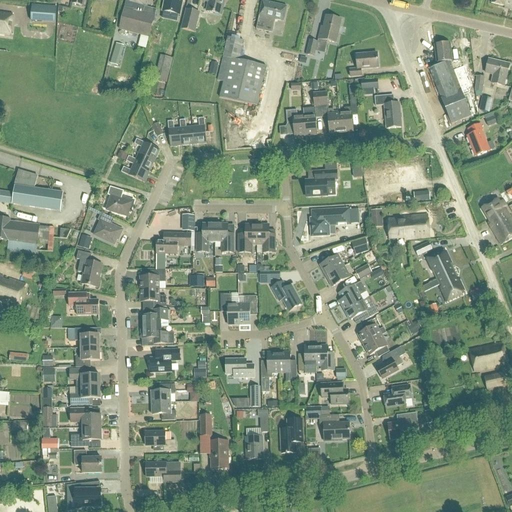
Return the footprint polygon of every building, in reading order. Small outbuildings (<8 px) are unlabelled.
[(150,37),(157,9),(148,7),(149,0),(126,0),(119,30),(135,34),(150,37)] [(165,0),(162,15),(180,19),(184,0),(165,0)] [(199,0),(199,1),(209,3),(206,13),(221,16),(225,0),(199,0)] [(511,8),(511,0),(492,0),(491,4),(510,9),(510,8),(511,8)] [(283,23),(287,8),(262,3),(256,30),(273,34),(275,21),(283,23)] [(31,22),(41,22),(42,21),(56,22),(57,8),(32,6),(31,22)] [(195,34),(200,13),(185,10),(180,30),(195,34)] [(0,33),(5,35),(6,25),(11,25),(13,15),(0,13),(0,33)] [(336,45),(341,21),(325,18),(322,33),(320,32),(318,41),(336,45)] [(257,107),(267,67),(239,61),(244,42),(228,38),(218,81),(224,82),(220,98),(257,107)] [(315,58),(318,43),(309,41),(306,56),(315,58)] [(118,67),(124,47),(116,44),(110,65),(118,67)] [(436,64),(452,62),(450,44),(434,46),(436,64)] [(349,78),(361,77),(360,70),(378,69),(376,54),(356,56),(357,70),(349,70),(349,78)] [(157,72),(169,75),(173,59),(161,56),(157,72)] [(506,78),(509,65),(489,60),(485,74),(493,76),(491,84),(503,87),(506,78)] [(453,71),(450,63),(429,71),(450,125),(470,117),(462,95),(470,91),(468,86),(469,85),(462,67),(453,71)] [(212,64),(209,75),(215,77),(218,65),(212,64)] [(483,93),(485,78),(476,77),(475,92),(483,93)] [(362,92),(379,90),(378,81),(361,82),(362,92)] [(320,107),(319,93),(312,94),(314,108),(320,107)] [(319,93),(320,107),(328,107),(327,93),(319,93)] [(391,105),(390,96),(374,98),(375,108),(384,107),(386,130),(401,129),(399,105),(391,105)] [(482,98),(479,112),(489,114),(492,100),(482,98)] [(346,115),(339,116),(340,134),(353,133),(350,109),(345,110),(346,115)] [(310,118),(303,118),(305,137),(316,136),(314,111),(310,111),(310,118)] [(340,134),(339,116),(333,116),(333,111),(328,111),(330,135),(340,134)] [(305,137),(303,118),(297,119),(296,112),(286,113),(287,126),(293,126),(294,138),(305,137)] [(493,118),(486,121),(488,128),(495,125),(493,118)] [(192,128),(194,145),(206,144),(204,119),(198,120),(198,128),(192,128)] [(169,147),(182,146),(179,121),(180,129),(174,130),(173,122),(167,122),(169,147)] [(179,121),(182,146),(194,145),(192,128),(185,129),(185,121),(179,121)] [(157,138),(164,135),(159,124),(152,127),(157,138)] [(476,158),(489,153),(480,132),(483,131),(480,125),(467,130),(470,137),(467,138),(476,158)] [(138,154),(154,161),(159,150),(136,140),(134,145),(141,148),(138,154)] [(121,153),(118,159),(125,162),(128,156),(121,153)] [(126,163),(133,166),(133,165),(149,173),(154,161),(138,154),(136,160),(128,157),(126,163)] [(360,162),(351,163),(354,179),(362,178),(360,162)] [(133,165),(133,166),(131,171),(124,168),(121,173),(144,184),(149,173),(133,165)] [(417,186),(426,185),(425,173),(416,174),(416,171),(385,174),(386,192),(397,191),(396,185),(408,184),(409,190),(417,189),(417,186)] [(13,193),(11,206),(60,213),(63,194),(34,190),(38,177),(19,172),(14,187),(13,193)] [(337,172),(319,173),(315,173),(315,181),(305,182),(305,191),(307,191),(307,199),(335,197),(334,182),(337,181),(337,172)] [(130,213),(133,202),(121,198),(123,192),(110,188),(107,196),(110,197),(106,211),(127,217),(128,212),(130,213)] [(0,203),(11,206),(13,193),(0,191),(0,203)] [(375,199),(367,199),(368,207),(376,207),(375,199)] [(498,204),(496,200),(480,208),(488,222),(486,223),(500,246),(511,239),(511,223),(504,208),(505,207),(502,201),(498,204)] [(350,226),(350,225),(357,225),(356,211),(349,211),(349,210),(312,212),(313,219),(309,219),(310,238),(329,237),(329,227),(350,226)] [(117,241),(122,231),(111,226),(113,220),(100,214),(97,221),(100,222),(94,236),(114,245),(116,240),(117,241)] [(180,214),(180,230),(191,230),(192,214),(180,214)] [(429,239),(427,215),(402,217),(402,222),(387,223),(388,238),(403,238),(403,240),(429,239)] [(382,217),(371,218),(372,229),(383,228),(382,217)] [(37,257),(41,226),(11,223),(11,221),(0,219),(0,241),(9,243),(7,254),(37,257)] [(215,244),(215,226),(203,226),(203,239),(197,239),(197,254),(208,254),(208,244),(215,244)] [(215,226),(215,244),(222,244),(222,254),(233,254),(233,239),(228,239),(228,226),(215,226)] [(257,246),(257,226),(245,226),(245,236),(239,236),(239,254),(251,254),(251,247),(257,246)] [(257,226),(257,246),(263,247),(263,254),(275,254),(275,242),(275,231),(269,231),(269,226),(257,226)] [(76,229),(58,229),(57,243),(76,244),(76,229)] [(156,241),(155,255),(177,255),(177,247),(189,247),(190,235),(171,234),(171,241),(156,241)] [(82,238),(79,247),(89,250),(92,241),(82,238)] [(355,256),(369,252),(366,242),(352,246),(355,256)] [(346,244),(335,246),(336,252),(344,250),(345,255),(339,256),(339,258),(348,256),(346,244)] [(424,246),(415,250),(418,258),(432,252),(428,244),(424,246)] [(97,289),(102,266),(90,263),(91,255),(78,252),(76,260),(80,261),(77,273),(83,274),(81,285),(97,289)] [(442,252),(427,259),(433,273),(435,272),(439,280),(453,273),(449,266),(451,265),(446,253),(443,254),(442,252)] [(325,277),(344,267),(338,256),(319,267),(325,277)] [(366,261),(370,268),(375,265),(371,258),(366,261)] [(21,280),(23,267),(12,265),(9,278),(21,280)] [(360,280),(372,274),(368,266),(355,273),(360,280)] [(344,267),(325,277),(331,288),(350,278),(344,267)] [(381,270),(370,276),(373,282),(384,276),(381,270)] [(141,290),(158,289),(158,282),(164,282),(164,271),(152,271),(153,277),(140,277),(141,290)] [(260,281),(280,281),(280,273),(260,273),(260,281)] [(453,273),(439,280),(443,288),(440,289),(447,303),(462,296),(461,293),(464,292),(458,280),(456,281),(453,273)] [(0,301),(17,308),(25,286),(8,280),(7,282),(2,280),(3,278),(0,276),(0,301)] [(204,289),(204,278),(190,277),(190,288),(204,289)] [(207,289),(215,288),(215,279),(207,280),(207,289)] [(286,290),(283,283),(271,289),(279,303),(282,301),(288,313),(301,305),(291,287),(286,290)] [(344,312),(362,302),(361,301),(363,300),(360,296),(366,293),(360,283),(345,291),(338,295),(341,301),(339,302),(344,312)] [(406,286),(399,288),(403,299),(410,297),(406,286)] [(158,289),(141,290),(141,302),(153,302),(153,308),(165,307),(165,296),(158,296),(158,289)] [(77,308),(77,317),(98,316),(98,301),(90,301),(86,301),(86,294),(69,295),(69,308),(77,308)] [(239,326),(238,306),(232,306),(232,295),(220,295),(221,313),(227,313),(228,327),(239,326)] [(238,306),(239,326),(250,326),(250,316),(257,316),(257,298),(239,298),(239,306),(238,306)] [(362,302),(344,312),(349,322),(362,315),(365,321),(379,314),(373,303),(365,308),(362,302)] [(399,305),(394,308),(398,315),(403,312),(399,305)] [(436,305),(429,307),(432,317),(439,315),(436,305)] [(203,326),(210,326),(210,308),(202,309),(203,326)] [(142,327),(161,327),(161,321),(166,321),(166,310),(153,310),(153,316),(141,317),(142,327)] [(21,323),(23,318),(8,312),(6,318),(21,323)] [(59,327),(60,316),(50,316),(50,327),(59,327)] [(363,346),(381,336),(386,334),(383,329),(378,331),(375,326),(374,326),(371,321),(360,327),(363,332),(357,336),(363,346)] [(417,322),(409,326),(414,335),(421,331),(417,322)] [(161,327),(142,327),(142,338),(153,338),(153,344),(173,344),(172,332),(161,333),(161,327)] [(89,337),(89,330),(75,331),(75,343),(81,343),(81,350),(99,350),(99,337),(89,337)] [(381,336),(363,346),(369,357),(375,354),(377,359),(389,353),(386,348),(387,347),(381,336)] [(473,372),(508,366),(502,344),(468,351),(473,372)] [(309,368),(316,368),(315,347),(304,347),(304,360),(298,360),(298,373),(309,373),(309,368)] [(315,347),(316,368),(323,368),(323,373),(334,372),(333,360),(327,360),(327,347),(315,347)] [(99,350),(81,350),(81,358),(76,358),(76,369),(90,369),(90,363),(99,363),(99,350)] [(150,373),(171,373),(171,361),(179,361),(179,350),(165,350),(165,358),(150,358),(150,373)] [(382,380),(397,372),(395,368),(402,365),(395,351),(384,357),(387,363),(376,369),(382,380)] [(278,354),(279,374),(285,374),(286,383),(297,383),(296,366),(290,366),(290,353),(278,354)] [(272,375),(279,374),(278,354),(267,354),(267,367),(261,367),(261,393),(270,393),(269,379),(272,379),(272,375)] [(28,363),(28,356),(10,355),(9,362),(28,363)] [(43,358),(43,369),(52,369),(51,357),(43,358)] [(234,379),(254,379),(254,366),(246,366),(246,361),(226,361),(226,376),(234,376),(234,379)] [(53,370),(43,370),(44,384),(54,384),(53,370)] [(195,371),(195,379),(207,379),(206,370),(198,371),(195,371)] [(76,382),(76,390),(100,389),(100,377),(92,377),(92,371),(70,372),(70,382),(76,382)] [(335,380),(345,379),(344,371),(335,372),(335,380)] [(488,393),(508,389),(505,373),(484,377),(488,393)] [(426,383),(422,389),(426,392),(431,386),(426,383)] [(344,384),(334,385),(321,385),(321,400),(331,399),(331,407),(347,406),(348,410),(347,391),(345,391),(344,384)] [(152,403),(170,403),(170,395),(176,394),(175,385),(161,385),(161,392),(151,392),(152,403)] [(188,394),(197,393),(197,385),(187,385),(188,394)] [(409,387),(398,389),(392,389),(393,395),(383,397),(385,409),(405,407),(404,400),(411,400),(409,387)] [(251,409),(260,409),(260,388),(250,388),(251,409)] [(44,399),(53,399),(53,389),(43,389),(44,399)] [(100,389),(76,390),(75,390),(75,397),(71,397),(71,407),(93,407),(93,401),(101,401),(100,389)] [(424,403),(425,411),(435,409),(434,401),(424,403)] [(170,403),(152,403),(152,415),(161,414),(162,421),(176,420),(176,411),(170,411),(170,403)] [(306,417),(329,415),(329,407),(305,408),(306,417)] [(83,424),(83,430),(101,429),(101,417),(94,417),(93,411),(72,412),(72,424),(83,424)] [(427,425),(435,424),(433,411),(425,413),(427,425)] [(398,442),(412,440),(410,431),(418,430),(416,414),(400,416),(401,423),(388,425),(390,442),(398,440),(398,442)] [(201,437),(212,437),(212,416),(201,416),(201,437)] [(339,425),(338,416),(319,417),(319,426),(323,426),(324,443),(341,442),(341,441),(349,441),(349,424),(339,425)] [(261,433),(269,433),(268,418),(260,419),(261,433)] [(281,455),(296,454),(296,444),(303,444),(302,420),(287,421),(287,430),(280,430),(281,455)] [(14,424),(14,432),(27,432),(27,424),(14,424)] [(101,429),(83,430),(83,437),(73,438),(74,443),(72,443),(72,449),(89,449),(89,442),(102,442),(101,429)] [(45,439),(55,438),(54,430),(44,431),(45,439)] [(165,441),(165,432),(146,432),(146,445),(161,445),(162,452),(176,451),(176,441),(165,441)] [(247,461),(262,460),(262,438),(246,439),(247,461)] [(228,468),(228,442),(209,442),(209,452),(211,452),(211,468),(228,468)] [(87,460),(87,453),(76,453),(76,468),(84,468),(84,475),(103,475),(102,460),(87,460)] [(19,470),(21,463),(14,461),(12,468),(19,470)] [(181,482),(181,471),(181,463),(167,463),(146,463),(146,478),(164,479),(164,482),(181,482)] [(464,498),(482,491),(479,477),(459,481),(464,498)] [(100,501),(100,499),(100,495),(98,495),(98,492),(93,492),(93,483),(83,485),(67,486),(66,487),(66,488),(66,498),(75,498),(75,511),(76,511),(80,511),(84,510),(84,507),(89,507),(100,507),(100,501)] [(429,509),(448,502),(444,485),(424,488),(424,491),(429,508),(429,509)] [(408,511),(404,495),(391,496),(392,499),(395,511),(408,511)] [(381,511),(395,511),(392,499),(391,496),(379,502),(381,511)] [(56,498),(48,499),(49,510),(57,509),(56,498)]
